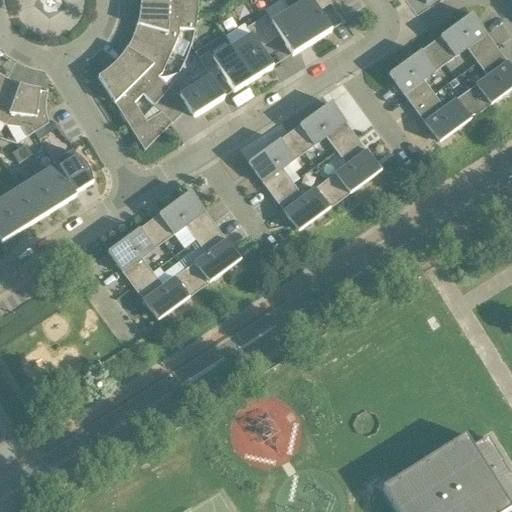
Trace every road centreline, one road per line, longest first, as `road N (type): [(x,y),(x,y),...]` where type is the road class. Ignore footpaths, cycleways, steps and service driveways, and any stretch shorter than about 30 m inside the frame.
road 1 (tertiary): [(21,489),(511,178)]
road 2 (residential): [(341,66),(199,154)]
road 3 (residential): [(135,193),(55,63)]
road 4 (residential): [(59,242),(133,345)]
road 5 (residential): [(199,154),(272,253)]
road 6 (residential): [(341,66),(412,165)]
